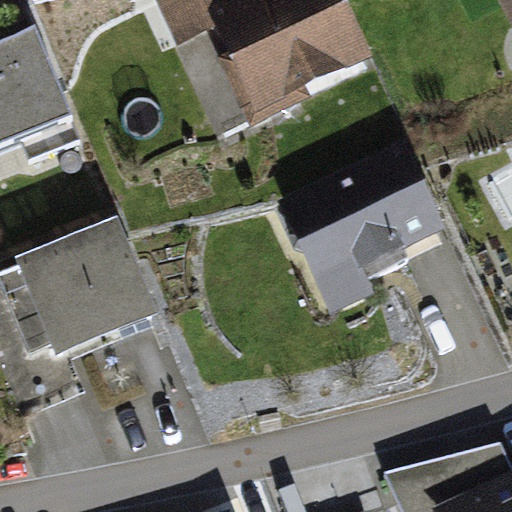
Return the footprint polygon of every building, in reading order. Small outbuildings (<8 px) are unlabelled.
[(154,0),(179,58),(209,46),(243,128),(362,80),(329,0),(154,0)] [(0,161),(57,140),(27,51),(0,60),(0,161)] [(398,168),(279,218),(324,325),(367,307),(360,289),(435,257),(398,168)] [(110,242),(5,280),(40,374),(144,336),(110,242)] [(511,511),(511,465),(502,445),(384,474),(401,511),(511,511)]
